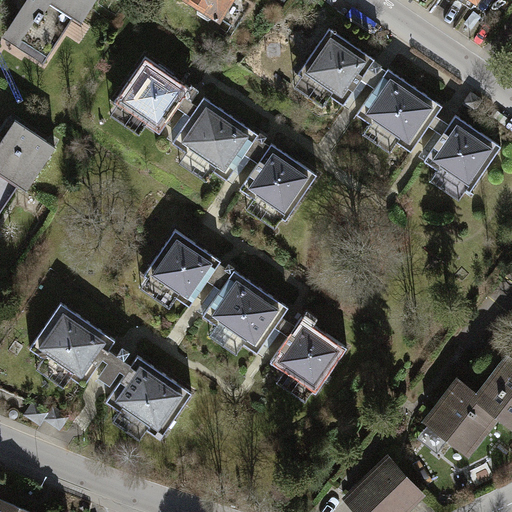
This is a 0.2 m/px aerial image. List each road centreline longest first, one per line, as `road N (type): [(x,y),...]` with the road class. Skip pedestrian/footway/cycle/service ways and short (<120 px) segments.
road 1 (residential): [(511,103),(365,0)]
road 2 (residential): [(0,438),(141,496)]
